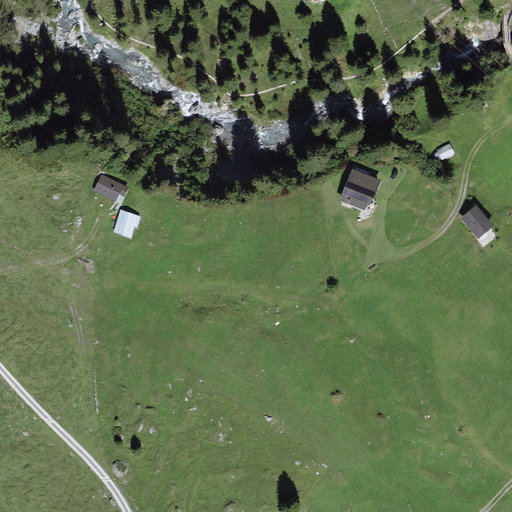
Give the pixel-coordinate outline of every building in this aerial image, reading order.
[(456,146),(441,152),(444,162),(460,156),(456,146)] [(391,182),(361,171),(349,202),(379,213),(391,182)] [(138,187),(116,174),(106,190),(125,201),(130,193),(133,195),(138,187)] [(486,208),(469,220),(487,245),(504,233),(486,208)] [(147,217),(127,211),(120,233),(140,239),(147,217)]
